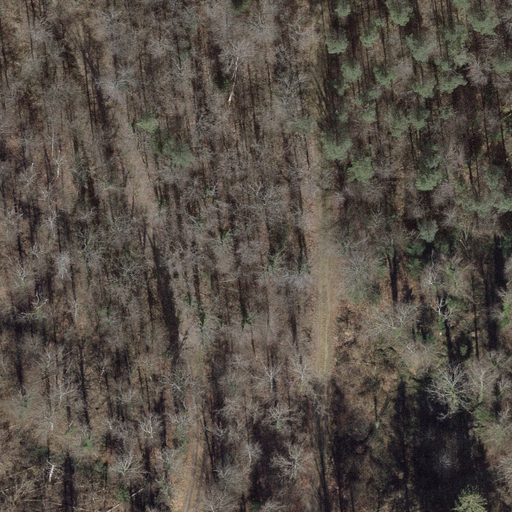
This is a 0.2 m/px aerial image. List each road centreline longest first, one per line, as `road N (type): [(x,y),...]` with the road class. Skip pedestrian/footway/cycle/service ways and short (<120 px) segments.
road 1 (track): [(47,0),(67,21),(117,130),(185,313),(201,402),(191,511)]
road 2 (track): [(330,511),(319,0)]
road 3 (track): [(511,467),(392,511)]
